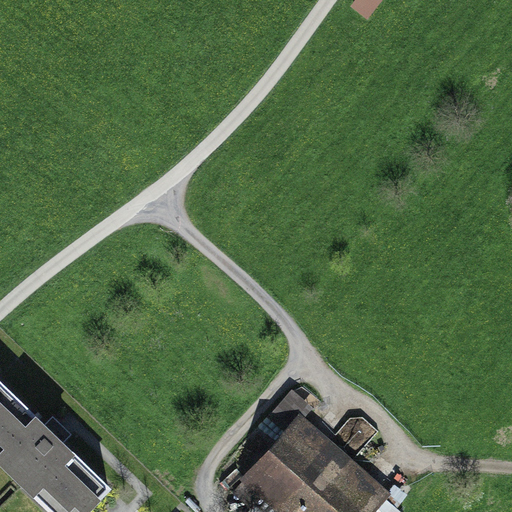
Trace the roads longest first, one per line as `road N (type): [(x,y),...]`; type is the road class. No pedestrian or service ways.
road 1 (unclassified): [(0,314),(157,199),(273,77),(327,0)]
road 2 (track): [(421,463),(157,199)]
